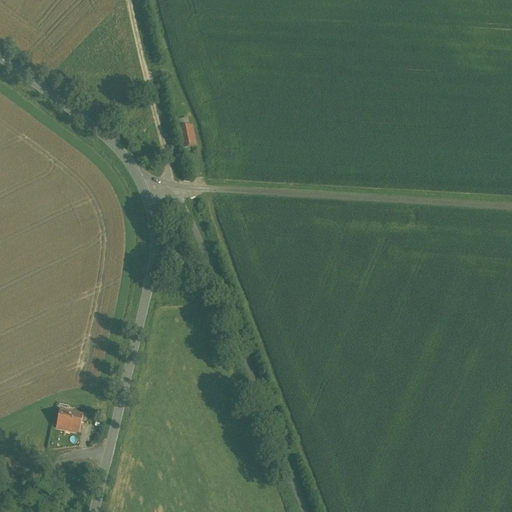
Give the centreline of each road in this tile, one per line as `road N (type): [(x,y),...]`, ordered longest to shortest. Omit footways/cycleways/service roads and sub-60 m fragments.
road 1 (unclassified): [(161,189),(511,207)]
road 2 (unclassified): [(161,189),(289,511)]
road 3 (tertiary): [(145,192),(148,286),(93,511)]
road 4 (tertiary): [(0,57),(116,148),(145,192)]
road 5 (track): [(115,0),(161,189)]
